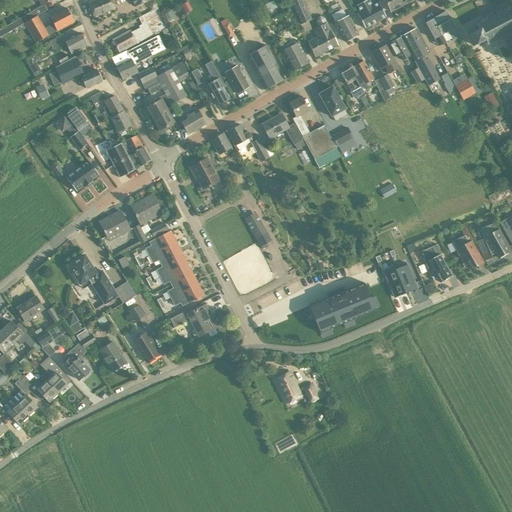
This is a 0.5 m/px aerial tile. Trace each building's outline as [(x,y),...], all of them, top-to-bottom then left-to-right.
[(111,1),(112,0),(130,0),(134,7),(149,0),(99,0),(88,5),(94,17),(114,8),(111,1)] [(312,19),(303,0),(289,0),(301,25),(307,22),(312,19)] [(358,5),(356,5),(360,12),(357,14),(365,28),(386,17),(378,3),(372,6),(368,0),(359,0),(359,1),(358,2),(358,5)] [(400,0),(384,0),(391,12),(403,5),(400,0)] [(268,10),(276,7),(274,1),(265,5),(268,10)] [(188,2),(182,5),(187,13),(192,10),(188,2)] [(67,11),(66,8),(49,17),(53,24),(44,28),(48,35),(57,31),(73,22),(71,17),(72,15),(70,11),(67,11)] [(135,31),(131,33),(137,44),(148,39),(162,31),(167,28),(168,28),(158,8),(140,17),(145,28),(137,32),(135,31)] [(165,12),(169,21),(176,17),(171,9),(165,12)] [(474,46),(475,46),(484,41),(487,45),(488,44),(487,43),(511,29),(511,10),(506,10),(505,9),(504,10),(504,11),(493,17),(491,13),(486,16),(488,20),(478,25),(477,23),(475,24),(478,29),(468,35),(474,46)] [(23,16),(23,17),(26,22),(37,16),(33,10),(23,16)] [(452,38),(453,41),(461,36),(446,11),(432,20),(441,35),(445,42),(452,38)] [(0,29),(0,37),(20,26),(24,23),(26,22),(23,17),(23,16),(0,29)] [(27,28),(36,43),(48,35),(44,28),(37,16),(26,22),(24,23),(27,28)] [(345,42),(358,35),(348,16),(335,23),(345,42)] [(445,42),(441,35),(432,20),(426,24),(434,39),(438,46),(445,42)] [(307,22),(301,25),(304,33),(311,30),(307,22)] [(223,27),(229,37),(234,34),(228,23),(223,27)] [(338,46),(330,31),(327,23),(314,30),(318,38),(326,53),(338,46)] [(167,28),(162,31),(166,40),(172,37),(167,28)] [(428,86),(439,80),(436,73),(429,59),(426,61),(424,56),(429,53),(416,29),(401,37),(412,56),(418,68),(425,80),(428,86)] [(129,31),(112,40),(119,54),(137,44),(131,33),(129,31)] [(71,53),(85,46),(79,33),(64,40),(71,53)] [(60,36),(49,42),(52,48),(59,44),(63,43),(60,36)] [(134,65),(165,50),(158,37),(127,52),(127,51),(112,59),(123,80),(138,72),(134,65)] [(400,56),(403,61),(412,56),(401,37),(389,43),(397,57),(400,56)] [(326,53),(318,38),(308,43),(315,58),(326,53)] [(293,72),(308,63),(298,44),(297,45),(295,42),(293,41),(282,47),(282,49),(283,52),(282,52),(293,72)] [(265,90),(284,79),(266,46),(247,56),(265,90)] [(390,73),(398,69),(385,46),(371,53),(381,73),(388,70),(390,73)] [(192,57),(187,48),(182,50),(186,60),(192,57)] [(60,64),(68,60),(64,54),(57,58),(60,64)] [(457,64),(463,60),(460,54),(454,58),(457,64)] [(86,88),(101,81),(96,69),(83,75),(75,56),(55,67),(62,84),(81,76),(86,88)] [(29,64),(36,76),(43,72),(36,60),(29,64)] [(353,62),(350,64),(360,81),(361,80),(364,84),(363,85),(366,91),(376,85),(374,81),(362,60),(357,64),(355,66),(353,62)] [(163,67),(156,70),(159,76),(172,69),(169,63),(163,67)] [(172,105),(186,97),(178,81),(189,75),(183,63),(172,69),(159,76),(157,77),(160,82),(163,88),(172,105)] [(206,86),(217,107),(230,100),(223,88),(225,87),(211,63),(206,66),(214,81),(206,86)] [(345,69),(340,72),(341,74),(340,74),(354,98),(356,96),(358,99),(360,98),(364,95),(365,95),(363,92),(360,87),(363,85),(364,84),(361,80),(360,81),(350,64),(344,67),(345,69)] [(249,87),(237,67),(225,74),(229,80),(235,92),(237,94),(249,87)] [(142,84),(157,77),(152,68),(137,75),(142,84)] [(192,71),(198,84),(205,81),(199,68),(192,71)] [(410,73),(416,84),(425,80),(418,68),(410,73)] [(54,85),(60,83),(56,71),(50,73),(54,85)] [(447,73),(441,77),(445,84),(444,85),(449,94),(456,90),(447,73)] [(392,88),(394,87),(387,74),(379,78),(384,88),(386,91),(392,88)] [(157,77),(142,84),(145,90),(147,88),(160,82),(157,77)] [(384,88),(379,78),(374,81),(376,85),(380,91),(384,88)] [(338,88),(343,85),(340,79),(335,81),(338,88)] [(229,80),(225,82),(232,94),(235,92),(229,80)] [(475,94),(468,81),(456,88),(463,101),(475,94)] [(160,82),(147,88),(151,95),(163,88),(160,82)] [(41,100),(47,97),(41,85),(35,88),(41,100)] [(319,94),(318,95),(331,117),(345,109),(344,107),(332,87),(319,94)] [(94,104),(105,98),(101,92),(91,97),(94,104)] [(491,109),(499,105),(492,93),(485,97),(491,109)] [(147,107),(153,119),(167,111),(165,106),(170,103),(165,95),(154,101),(155,103),(147,107)] [(102,120),(123,110),(115,96),(104,101),(107,106),(103,108),(105,111),(99,114),(102,120)] [(302,137),(310,133),(300,115),(309,111),(301,97),(289,103),(296,117),(292,119),(302,137)] [(180,122),(170,103),(165,106),(167,111),(153,119),(159,131),(167,127),(168,129),(180,122)] [(87,124),(75,107),(65,114),(78,131),(87,124)] [(123,111),(111,118),(113,122),(117,131),(130,125),(123,111)] [(188,135),(205,125),(198,111),(185,118),(181,111),(176,113),(188,135)] [(296,150),(306,145),(303,140),(302,141),(293,125),(288,127),(282,116),(272,122),(271,120),(262,125),(269,138),(285,130),(296,150)] [(70,125),(64,117),(56,123),(62,131),(66,129),(70,125)] [(70,125),(66,129),(72,136),(77,132),(71,125),(70,125)] [(235,146),(251,137),(248,132),(244,134),(240,125),(228,132),(235,146)] [(310,133),(302,137),(302,138),(303,138),(304,140),(307,145),(314,160),(319,168),(341,157),(336,148),(325,125),(310,133)] [(347,128),(331,137),(338,148),(353,139),(347,128)] [(112,131),(103,134),(107,140),(114,138),(112,131)] [(86,145),(77,132),(72,136),(70,137),(80,150),(86,145)] [(227,153),(232,151),(223,134),(218,137),(217,135),(212,138),(213,140),(211,140),(219,155),(226,151),(227,153)] [(122,142),(128,155),(142,147),(136,135),(122,142)] [(264,150),(258,140),(250,144),(256,154),(255,154),(260,163),(269,158),(264,149),(264,150)] [(121,143),(106,151),(119,178),(135,170),(121,143)] [(150,160),(142,147),(128,155),(132,162),(136,159),(141,166),(150,160)] [(209,186),(218,182),(206,159),(189,168),(194,177),(195,176),(202,190),(207,187),(208,188),(210,187),(209,186)] [(88,161),(66,178),(76,192),(84,186),(85,187),(84,187),(84,188),(92,182),(92,181),(91,182),(90,181),(98,175),(88,161)] [(57,166),(52,170),(60,179),(65,176),(57,166)] [(0,190),(10,182),(4,175),(0,178),(0,190)] [(391,184),(379,190),(383,197),(395,190),(391,184)] [(151,219),(161,214),(151,195),(143,199),(144,200),(139,203),(138,202),(131,206),(139,221),(149,216),(151,219)] [(120,235),(130,230),(120,211),(111,216),(112,217),(107,219),(107,218),(99,222),(107,237),(118,232),(120,235)] [(246,222),(260,247),(271,241),(257,216),(246,222)] [(147,224),(140,228),(143,234),(146,240),(153,236),(167,229),(164,224),(164,223),(150,230),(147,224)] [(511,251),(511,250),(500,229),(497,231),(493,224),(481,229),(485,238),(492,255),(497,253),(500,258),(511,251)] [(146,240),(143,234),(139,225),(133,228),(141,243),(146,240)] [(145,249),(149,256),(176,242),(170,231),(149,242),(151,246),(145,249)] [(485,263),(472,241),(470,242),(466,235),(454,240),(465,266),(470,264),(473,269),(485,263)] [(485,238),(477,242),(486,262),(487,261),(493,259),(494,258),(492,255),(485,238)] [(176,242),(149,256),(152,263),(158,260),(160,264),(182,253),(176,242)] [(437,245),(434,247),(439,256),(441,254),(442,254),(437,245)] [(434,247),(421,252),(433,280),(438,278),(441,283),(453,276),(441,254),(439,256),(434,247)] [(156,270),(160,277),(187,263),(182,253),(160,264),(162,267),(156,270)] [(114,290),(107,280),(101,270),(96,274),(93,269),(88,261),(88,262),(84,256),(69,265),(75,275),(73,276),(78,285),(88,278),(104,304),(117,296),(114,290)] [(123,268),(129,265),(125,257),(118,260),(123,268)] [(169,282),(171,285),(193,274),(187,263),(160,277),(163,285),(169,282)] [(407,263),(396,268),(406,290),(417,285),(407,263)] [(395,266),(384,270),(395,295),(406,290),(396,268),(395,266)] [(193,274),(171,285),(173,288),(167,291),(171,299),(198,284),(193,274)] [(306,299),(318,327),(374,303),(362,275),(306,299)] [(127,282),(114,290),(117,296),(118,296),(123,303),(129,299),(134,297),(135,295),(127,282)] [(188,303),(197,299),(198,301),(202,299),(201,297),(204,295),(198,284),(171,299),(174,306),(180,303),(182,306),(188,303)] [(433,285),(426,288),(429,294),(436,291),(433,285)] [(16,308),(24,321),(26,323),(31,320),(30,318),(43,310),(36,297),(16,308)] [(265,297),(256,303),(262,313),(271,307),(265,297)] [(217,332),(215,328),(216,327),(205,305),(187,314),(186,311),(170,319),(175,328),(190,320),(198,337),(207,332),(209,336),(211,337),(216,334),(217,332)] [(144,316),(137,306),(129,311),(135,321),(144,316)] [(52,307),(45,312),(52,324),(60,319),(52,307)] [(78,321),(73,312),(63,318),(73,334),(81,329),(77,322),(78,321)] [(11,345),(16,340),(20,345),(24,341),(31,348),(31,347),(36,343),(27,334),(29,333),(20,323),(16,327),(12,322),(0,333),(11,345)] [(53,340),(66,331),(61,323),(48,332),(53,340)] [(40,328),(34,331),(37,336),(42,332),(40,328)] [(40,346),(51,339),(45,330),(42,332),(37,336),(35,337),(40,346)] [(80,342),(89,336),(85,330),(77,336),(80,342)] [(0,350),(2,353),(11,345),(0,333),(0,332),(0,350)] [(146,332),(133,341),(146,362),(159,353),(146,332)] [(80,342),(84,348),(96,340),(92,334),(80,342)] [(112,371),(126,363),(112,341),(99,350),(103,357),(102,358),(106,364),(108,364),(112,371)] [(89,369),(84,364),(84,363),(79,358),(81,356),(75,350),(73,353),(70,351),(65,356),(68,360),(64,364),(79,379),(83,375),(85,377),(89,372),(88,370),(89,369)] [(4,354),(0,357),(0,359),(9,368),(14,364),(4,354)] [(50,377),(46,381),(57,393),(66,384),(63,381),(67,377),(49,357),(39,366),(50,377)] [(9,368),(0,359),(0,367),(4,372),(9,368)] [(9,369),(2,375),(7,380),(14,374),(9,369)] [(285,404),(301,396),(290,372),(274,380),(285,404)] [(39,395),(41,394),(48,401),(57,393),(46,381),(41,386),(33,379),(30,382),(24,376),(23,377),(19,380),(28,390),(29,390),(38,399),(39,398),(39,395)] [(21,390),(12,399),(27,416),(36,407),(24,394),(28,390),(19,380),(15,384),(21,390)] [(310,402),(319,398),(312,384),(303,388),(310,402)] [(12,399),(3,407),(4,408),(7,412),(18,424),(27,416),(12,399)]
